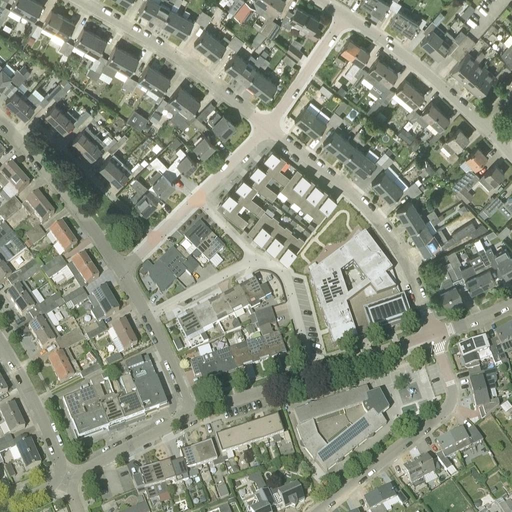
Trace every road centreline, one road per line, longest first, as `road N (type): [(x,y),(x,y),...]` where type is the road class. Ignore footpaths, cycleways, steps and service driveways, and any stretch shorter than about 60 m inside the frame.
road 1 (residential): [(434,335),(380,222),(267,125)]
road 2 (residential): [(317,511),(450,404),(434,335)]
road 3 (residential): [(267,125),(175,55),(81,0)]
road 4 (residential): [(16,139),(41,129),(156,239)]
road 5 (residential): [(346,16),(404,51),(482,124)]
road 6 (residential): [(121,269),(16,139)]
road 7 (residential): [(59,476),(56,450),(0,341)]
road 8 (residential): [(194,414),(84,469),(74,482)]
road 9 (residential): [(267,125),(346,16)]
road 10 (residential): [(434,335),(311,373)]
road 11 (residential): [(311,373),(194,414)]
